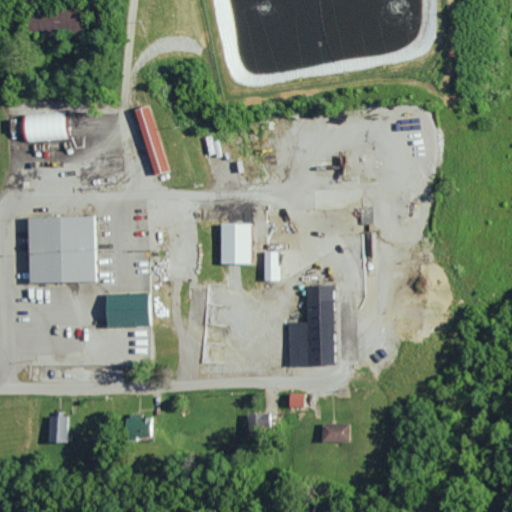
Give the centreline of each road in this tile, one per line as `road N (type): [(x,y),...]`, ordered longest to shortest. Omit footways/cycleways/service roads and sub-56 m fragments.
road 1 (residential): [(0,384),(333,375)]
road 2 (residential): [(8,384),(7,205)]
road 3 (residential): [(7,205),(137,198)]
